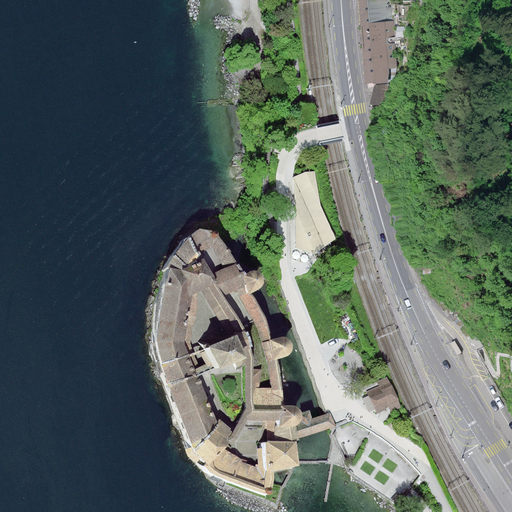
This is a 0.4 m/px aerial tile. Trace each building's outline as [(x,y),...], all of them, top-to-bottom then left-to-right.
[(367,0),(374,84),(399,82),(392,0),(367,0)] [(383,106),(388,85),(375,86),(371,103),(383,106)] [(321,205),(315,171),(294,176),(296,213),(297,248),(315,254),(337,239),(321,205)] [(199,229),(191,235),(208,254),(216,248),(218,244),(219,239),(218,234),(215,230),(211,228),(205,228),(199,229)] [(162,270),(165,272),(181,276),(186,268),(212,257),(208,254),(191,235),(172,254),(162,270)] [(224,247),(219,239),(218,244),(216,248),(227,270),(234,266),(224,247)] [(196,280),(201,287),(219,286),(226,283),(221,273),(212,257),(186,268),(181,276),(196,280)] [(227,270),(221,273),(226,283),(219,286),(225,298),(232,294),(239,291),(246,287),(241,278),(234,266),(227,270)] [(154,343),(158,366),(190,355),(201,287),(196,280),(181,276),(165,272),(154,343)] [(249,275),(241,278),(246,287),(250,296),(259,291),(262,288),(264,284),(264,281),(262,278),(260,275),(257,273),(253,273),(249,275)] [(250,296),(246,287),(239,291),(256,321),(261,343),(267,363),(275,390),(274,409),(283,409),(283,405),(286,405),(286,400),(274,361),(269,340),(262,319),(250,296)] [(232,294),(225,298),(239,324),(243,334),(247,332),(254,350),(257,348),(248,324),(244,316),(232,294)] [(219,371),(249,359),(257,357),(254,350),(247,332),(243,334),(210,347),(210,349),(218,369),(219,371)] [(278,338),(269,340),(274,361),(284,358),(288,356),(290,354),(291,351),(292,348),(292,345),(291,342),(289,340),(286,338),(282,337),(278,338)] [(190,355),(158,366),(164,388),(198,377),(190,355)] [(243,422),(237,435),(233,443),(241,437),(249,420),(283,420),(283,409),(274,409),(256,409),(257,357),(249,359),(249,372),(249,408),(243,422)] [(198,377),(164,388),(187,449),(194,447),(196,452),(218,432),(198,377)] [(391,381),(367,390),(377,413),(400,403),(391,381)] [(291,405),(286,405),(283,405),(283,409),(283,420),(283,426),(285,427),(294,427),(297,426),(299,425),(301,422),(302,419),(303,416),(302,412),(300,410),(298,408),(296,406),(291,405)] [(218,432),(196,452),(210,468),(230,449),(233,443),(237,435),(222,425),(218,432)] [(294,427),(285,427),(285,433),(285,441),(296,441),(296,439),(295,431),(294,427)] [(299,467),(296,441),(285,441),(265,442),(267,470),(274,469),(294,468),(299,467)] [(274,469),(267,470),(263,488),(239,479),(210,468),(196,452),(194,447),(187,449),(190,456),(206,473),(212,476),(211,479),(219,482),(220,479),(226,481),(227,482),(262,495),(262,494),(262,492),(262,491),(263,490),(264,490),(265,489),(266,490),(267,490),(268,491),(270,485),(274,469)] [(247,459),(230,449),(210,468),(239,479),(246,461),(247,459)] [(246,461),(239,479),(263,488),(267,470),(246,461)]
